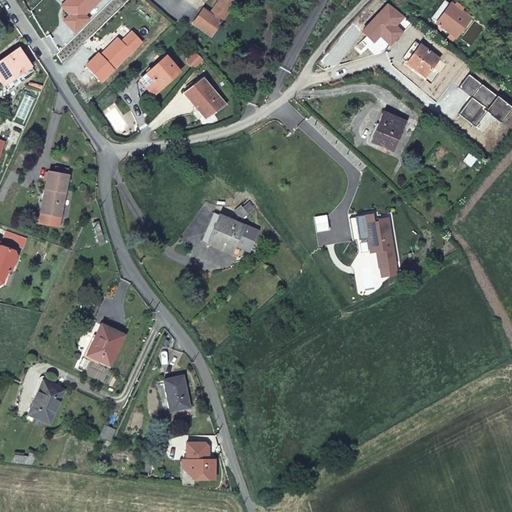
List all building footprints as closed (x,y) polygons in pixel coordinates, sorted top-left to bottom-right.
[(229,0),(218,0),(209,15),(221,23),(234,3),(229,0)] [(389,4),(362,31),(374,42),(381,35),(382,34),(385,36),(383,38),(392,46),(404,33),(397,26),(406,17),(389,4)] [(436,24),(456,39),(470,21),(450,6),(436,24)] [(211,37),(221,23),(209,15),(202,10),(192,23),(211,37)] [(35,68),(20,45),(0,58),(0,74),(5,83),(21,71),(24,76),(35,68)] [(419,48),(405,65),(424,79),(437,63),(419,48)] [(202,63),(195,56),(186,65),(194,72),(202,63)] [(164,60),(171,69),(174,66),(167,58),(164,60)] [(136,82),(149,98),(150,97),(178,76),(171,69),(164,60),(163,59),(136,82)] [(511,112),(511,103),(470,73),(460,87),(475,98),(471,103),(470,101),(461,114),(474,124),(486,109),(505,122),(511,112)] [(211,122),(229,106),(205,81),(187,96),(211,122)] [(373,143),(394,153),(405,124),(385,116),(373,143)] [(47,173),(43,189),(47,190),(42,215),(60,219),(68,178),(47,173)] [(378,214),(356,219),(361,241),(377,237),(380,252),(386,251),(390,266),(406,262),(402,245),(398,246),(394,231),(398,230),(394,215),(385,218),(384,214),(378,215),(378,214)] [(259,234),(213,218),(205,242),(212,245),(210,251),(240,261),(243,252),(251,255),(259,234)] [(13,262),(9,256),(0,252),(0,287),(1,285),(3,280),(8,278),(12,265),(13,262)] [(109,368),(123,338),(101,327),(87,358),(109,368)] [(171,406),(192,402),(185,369),(165,373),(171,406)] [(47,426),(62,394),(42,385),(27,417),(47,426)] [(193,475),(199,481),(221,482),(221,462),(215,462),(215,460),(215,449),(209,443),(190,443),(190,461),(193,461),(193,475)]
